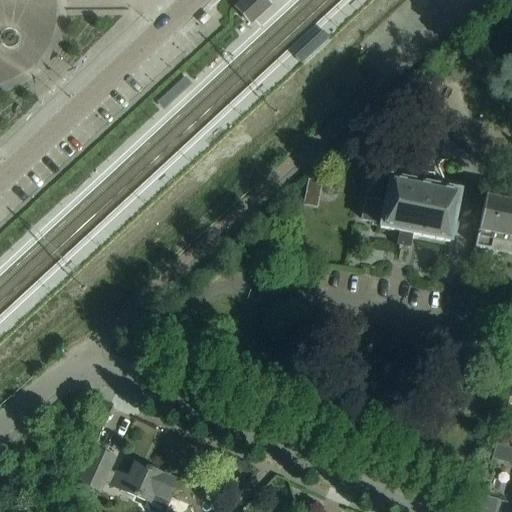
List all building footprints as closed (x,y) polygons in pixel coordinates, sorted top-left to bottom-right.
[(0,0),(0,91),(4,90),(15,86),(25,80),(39,70),(50,55),(56,45),(60,34),(63,23),(64,11),(56,11),(56,0),(0,0)] [(269,5),(264,0),(243,0),(235,8),(240,14),(249,24),(269,5)] [(364,200),(359,221),(380,225),(379,229),(448,243),(460,184),(444,180),(438,169),(439,167),(417,163),(417,165),(407,173),(391,169),(384,203),(364,200)] [(511,204),(484,199),(474,248),(511,255),(511,204)] [(114,458),(107,455),(93,449),(78,482),(99,492),(103,483),(148,503),(152,494),(168,501),(176,482),(135,464),(128,479),(108,471),(114,458)] [(497,500),(482,496),(477,511),(494,511),(495,508),(497,500)]
